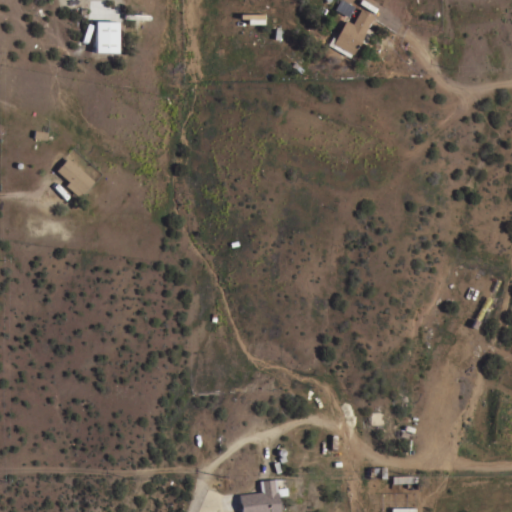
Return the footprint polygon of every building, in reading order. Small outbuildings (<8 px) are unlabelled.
[(342,0),(353,6),(347,16),(333,9),(337,0),(342,0)] [(359,8),(372,15),(368,22),(369,23),(367,26),(366,26),(365,27),(371,31),(363,44),(358,41),(350,54),(349,53),(347,57),(325,44),(330,36),(332,37),(335,32),(336,33),(344,19),(351,23),(359,8)] [(93,21),(116,21),(115,52),(93,52),(93,21)] [(91,180),(80,193),(78,192),(75,195),(63,185),(66,181),(54,170),(65,157),(91,180)] [(478,281),(482,283),(472,305),(467,303),(478,281)] [(484,283),(488,286),(477,308),(473,306),(484,283)] [(384,466),(384,474),(380,474),(380,478),(368,478),(367,467),(369,467),(384,466)] [(412,475),(413,482),(390,483),(390,476),(412,475)] [(275,496),(276,511),(238,511),(236,494),(258,491),(257,480),(273,478),(274,488),(283,487),(284,494),(279,495),(275,496)]
